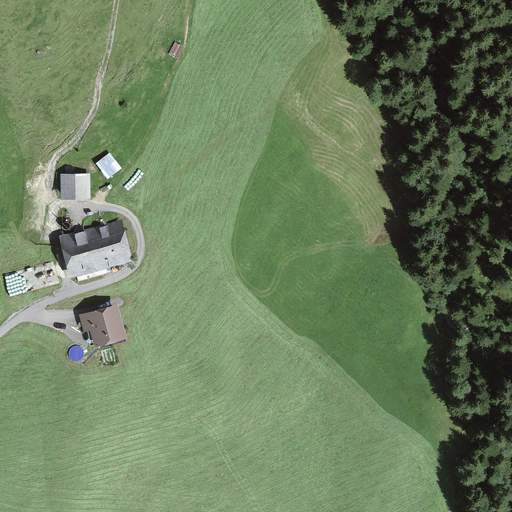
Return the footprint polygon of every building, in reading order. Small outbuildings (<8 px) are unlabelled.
[(175,42),(169,52),(176,57),(182,47),(175,42)] [(111,150),(96,160),(107,178),(123,169),(111,150)] [(90,194),(89,172),(63,173),(63,195),(90,194)] [(60,236),(70,272),(132,255),(122,219),(60,236)] [(126,333),(118,302),(79,312),(84,329),(90,327),(95,342),(126,333)]
